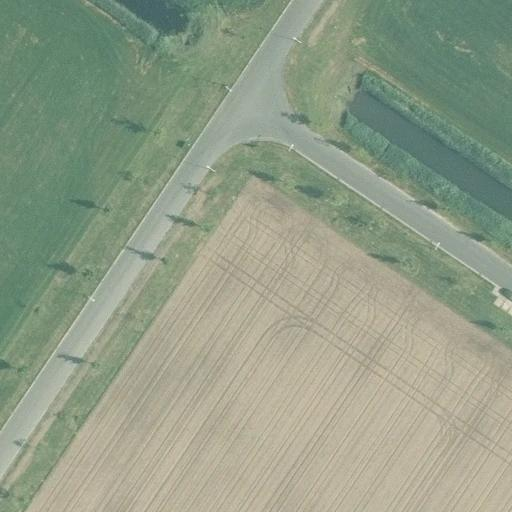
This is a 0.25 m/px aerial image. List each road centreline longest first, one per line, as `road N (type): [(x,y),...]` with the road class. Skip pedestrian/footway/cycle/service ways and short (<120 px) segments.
road 1 (unclassified): [(0,455),(238,101)]
road 2 (unclassified): [(238,101),(511,284)]
road 3 (unclassified): [(238,101),(307,0)]
